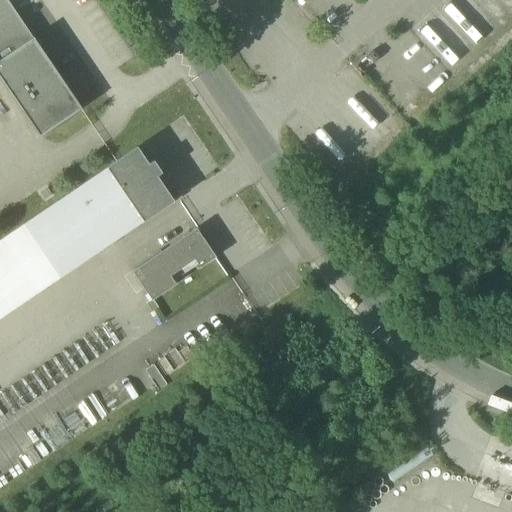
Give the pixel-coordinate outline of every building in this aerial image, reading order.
[(0,0),(0,61),(33,39),(6,0),(0,0)] [(34,39),(33,39),(0,61),(0,79),(39,138),(82,109),(34,39)] [(107,169),(73,192),(109,245),(143,222),(174,202),(157,177),(162,174),(154,162),(149,165),(137,148),(107,169)] [(0,318),(109,245),(73,192),(0,240),(0,318)] [(133,273),(152,301),(158,297),(153,289),(170,277),(195,260),(200,269),(215,258),(196,230),(133,273)]
